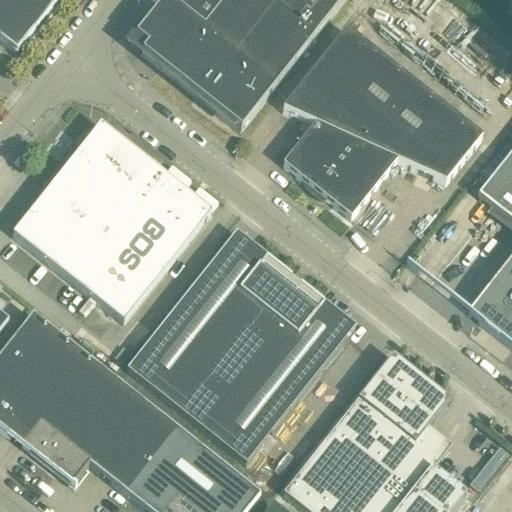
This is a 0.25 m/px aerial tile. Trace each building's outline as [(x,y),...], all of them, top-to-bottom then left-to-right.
[(0,0),(0,46),(15,58),(22,49),(24,52),(65,0),(0,0)] [(228,0),(202,33),(164,4),(134,42),(146,51),(140,58),(239,137),(347,0),(228,0)] [(345,36),(289,107),(281,116),(314,131),(282,171),(349,225),(395,168),(444,190),(480,144),(345,36)] [(121,159),(113,152),(116,150),(100,137),(81,161),(78,158),(79,158),(78,157),(11,241),(122,329),(210,218),(161,180),(161,181),(159,184),(124,156),(121,159)] [(511,156),(476,202),(511,230),(511,262),(467,319),(511,354),(511,353),(511,156)] [(226,249),(125,376),(244,470),(346,343),(354,333),(322,307),(290,282),(235,238),(226,249)] [(87,471),(126,502),(177,437),(31,321),(0,360),(0,436),(71,493),(87,471)] [(391,362),(390,364),(282,500),(296,511),(456,511),(464,502),(430,475),(424,483),(401,465),(412,450),(413,451),(448,407),(443,403),(444,402),(442,401),(442,402),(391,362)] [(177,437),(126,502),(138,511),(250,511),(259,502),(177,437)]
